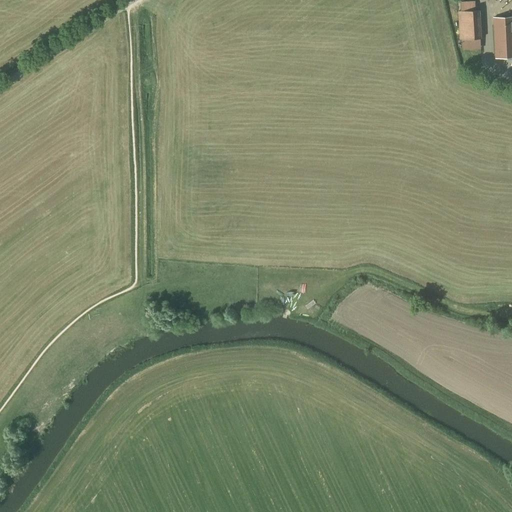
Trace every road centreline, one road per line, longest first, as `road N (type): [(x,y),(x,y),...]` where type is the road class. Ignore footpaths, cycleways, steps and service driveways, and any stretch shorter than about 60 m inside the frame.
road 1 (track): [(511,308),(458,308),(373,271),(303,280)]
road 2 (unclassified): [(0,87),(131,0)]
